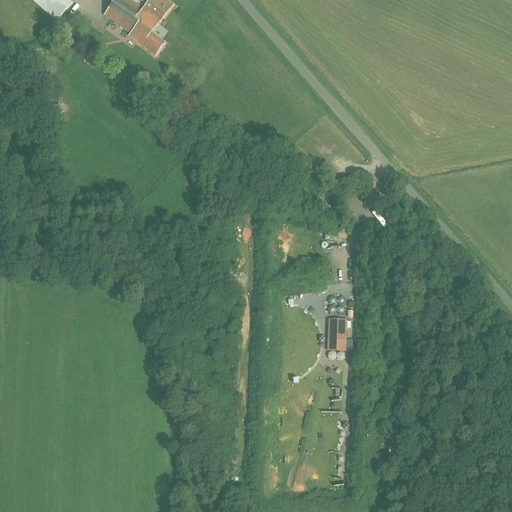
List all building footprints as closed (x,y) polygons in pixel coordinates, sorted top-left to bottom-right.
[(33,0),(56,21),(73,4),(68,0),(33,0)] [(151,34),(173,5),(165,0),(149,0),(143,9),(130,0),(115,0),(105,15),(131,34),(129,37),(156,56),(165,44),(151,34)] [(98,59),(103,53),(94,46),(90,53),(98,59)] [(44,101),(61,95),(50,70),(34,76),(44,101)] [(24,114),(31,112),(24,93),(17,95),(24,114)] [(23,129),(30,125),(26,114),(18,118),(23,129)] [(333,244),(332,252),(341,253),(342,245),(333,244)] [(329,320),(328,341),(346,342),(347,321),(329,320)] [(338,487),(348,487),(347,474),(338,474),(338,487)]
